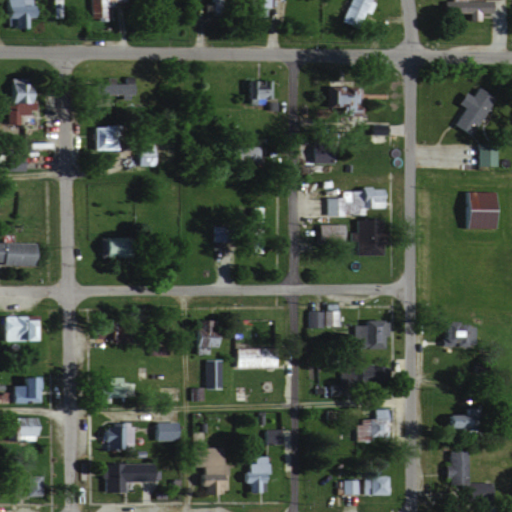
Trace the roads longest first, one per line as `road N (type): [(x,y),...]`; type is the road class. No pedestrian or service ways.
road 1 (residential): [(405,511),(403,0)]
road 2 (residential): [(511,54),(0,54)]
road 3 (residential): [(70,511),(61,54)]
road 4 (residential): [(289,511),(290,54)]
road 5 (residential): [(409,288),(0,290)]
road 6 (residential): [(0,410),(407,403)]
road 7 (residential): [(182,290),(183,511)]
